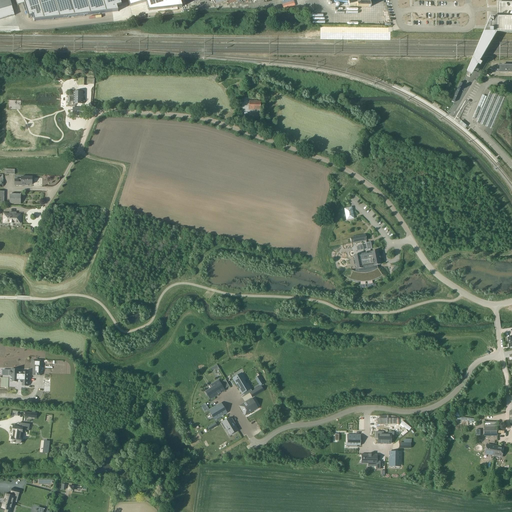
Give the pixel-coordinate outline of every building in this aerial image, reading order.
[(9,0),(0,0),(0,19),(14,15),(11,6),(9,0)] [(121,5),(119,0),(15,0),(17,5),(23,4),(25,11),(26,10),(28,18),(33,16),(34,21),(118,11),(116,7),(121,5)] [(127,0),(130,6),(146,2),(149,11),(182,7),(180,0),(127,0)] [(473,59),(468,72),(473,75),(478,66),(482,68),(485,62),(481,60),(482,59),(484,57),(493,40),(498,32),(511,32),(511,2),(498,2),(498,7),(498,12),(498,17),(491,17),(486,29),(481,40),(474,56),(473,59)] [(215,74),(212,80),(217,83),(220,77),(215,74)] [(74,91),(73,104),(83,104),(83,92),(74,91)] [(261,101),(249,101),(249,109),(260,110),(261,101)] [(73,107),(72,115),(85,116),(86,108),(73,107)] [(21,179),(15,179),(15,186),(25,186),(25,184),(32,184),(32,177),(21,177),(21,179)] [(21,194),(10,194),(9,204),(21,204),(21,194)] [(353,218),(351,208),(344,209),(345,213),(346,213),(347,216),(346,216),(347,220),(353,218)] [(4,214),(4,223),(20,223),(20,215),(14,214),(15,213),(15,212),(9,212),(9,213),(9,214),(4,214)] [(352,271),(349,279),(350,279),(351,280),(353,280),(354,281),(356,281),(358,282),(359,282),(361,282),(362,282),(364,282),(365,282),(367,282),(368,282),(370,281),(371,281),(373,280),(374,280),(376,279),(377,279),(379,278),(380,277),(381,276),(383,276),(378,269),(377,265),(380,264),(379,259),(380,259),(380,256),(379,256),(378,250),(370,252),(360,255),(360,254),(354,255),(354,259),(353,260),(354,264),(355,264),(356,269),(355,271),(354,271),(353,271),(352,271)] [(40,376),(41,360),(33,360),(32,375),(40,376)] [(8,370),(8,376),(10,376),(10,382),(18,382),(18,383),(22,383),(22,386),(28,386),(28,372),(22,372),(19,372),(19,373),(18,373),(18,369),(10,369),(10,370),(8,370)] [(236,379),(234,380),(236,383),(235,383),(236,386),(237,385),(242,393),(250,388),(249,387),(250,386),(249,384),(248,385),(247,383),(246,384),(244,381),(245,380),(242,375),(237,378),(235,379),(236,379)] [(212,388),(209,390),(213,397),(214,396),(218,394),(218,395),(219,394),(218,394),(220,393),(224,390),(218,381),(215,383),(215,382),(211,385),(212,388)] [(256,409),(251,399),(239,406),(245,416),(250,412),(251,413),(254,412),(253,411),(256,409)] [(214,408),(210,410),(213,415),(216,419),(227,413),(221,403),(217,406),(216,404),(214,406),(214,407),(214,408)] [(449,421),(468,424),(474,424),(475,420),(450,416),(449,421)] [(238,430),(235,424),(234,424),(231,419),(232,419),(232,418),(231,419),(231,418),(222,423),(227,431),(229,430),(231,434),(238,430)] [(403,421),(400,424),(409,431),(411,428),(403,421)] [(30,424),(19,423),(18,427),(13,426),(12,431),(13,432),(13,437),(11,437),(11,442),(13,442),(13,443),(14,443),(20,443),(21,439),(22,439),(23,432),(22,432),(22,429),(29,430),(30,424)] [(497,436),(497,427),(485,427),(485,436),(497,436)] [(347,434),(347,442),(349,442),(349,445),(356,446),(356,447),(357,447),(357,446),(360,446),(361,435),(347,434)] [(378,434),(378,444),(391,444),(391,435),(378,434)] [(496,450),(497,446),(487,445),(486,454),(494,455),(494,456),(495,452),(496,452),(496,451),(494,451),(495,450),(496,450)] [(495,452),(494,456),(503,457),(504,447),(499,446),(499,447),(497,446),(496,450),(495,450),(494,451),(496,451),(496,452),(495,452)] [(389,452),(389,464),(400,464),(401,452),(389,452)] [(361,454),(361,464),(368,464),(368,463),(376,463),(376,469),(380,469),(380,461),(377,461),(377,454),(361,454)] [(9,511),(14,495),(18,496),(20,491),(12,489),(10,495),(5,494),(2,508),(5,509),(4,511),(9,511)]
